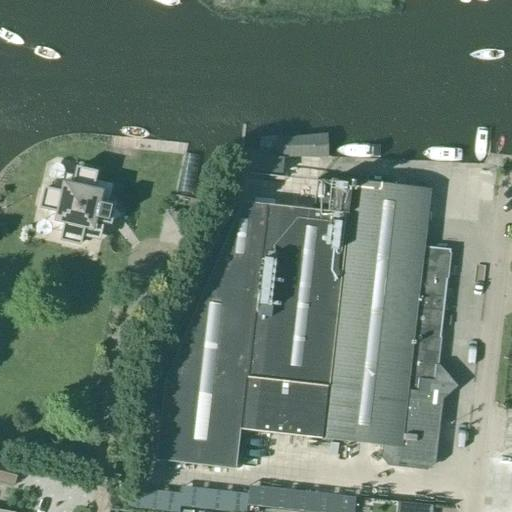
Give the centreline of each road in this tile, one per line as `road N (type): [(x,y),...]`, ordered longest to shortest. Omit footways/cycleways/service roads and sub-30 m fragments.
road 1 (unclassified): [(471,511),(507,198)]
road 2 (residential): [(96,511),(115,348),(123,317),(158,264),(164,219)]
road 3 (unknown): [(472,498),(250,462)]
